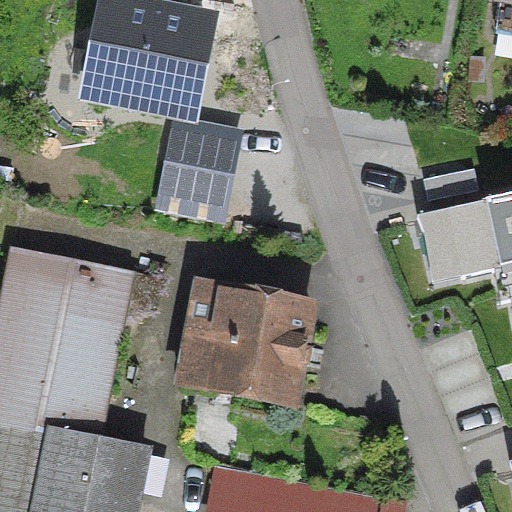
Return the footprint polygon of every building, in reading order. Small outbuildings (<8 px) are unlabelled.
[(511,0),(496,0),(496,4),(497,4),(492,35),(511,38),(511,0)] [(50,168),(70,171),(77,141),(57,137),(50,168)] [(129,277),(7,253),(0,289),(0,511),(129,511),(141,456),(95,447),(129,277)] [(183,389),(287,409),(305,313),(201,293),(183,389)] [(218,455),(225,447),(226,438),(223,429),(216,423),(206,421),(197,424),(191,432),(189,442),(193,451),(200,457),(209,458),(218,455)] [(384,511),(386,507),(355,501),(353,511),(384,511)]
